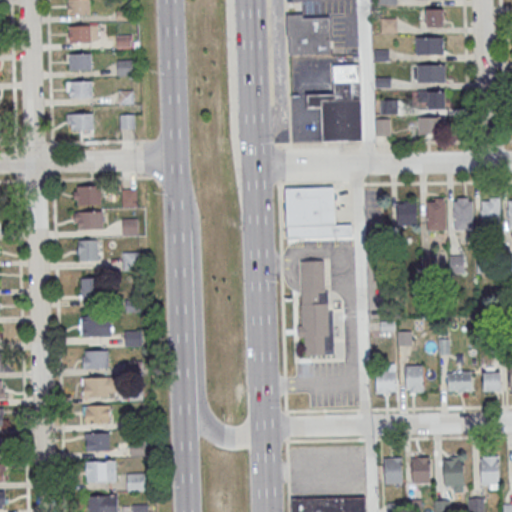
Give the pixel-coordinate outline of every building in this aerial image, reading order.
[(91,0),(91,14),(68,15),(68,0),(91,0)] [(425,26),(444,26),(444,8),(425,8),(425,26)] [(330,16),(288,16),(288,55),(330,55),(330,16)] [(91,25),(92,42),(68,43),(68,26),(91,25)] [(444,37),(415,37),(415,54),(444,54),(444,37)] [(92,53),(92,70),(69,71),(69,54),(92,53)] [(117,75),(132,75),(132,60),(117,60),(117,75)] [(361,140),(358,64),(333,64),(334,93),(308,94),(308,107),(321,106),(322,141),(361,140)] [(445,64),(416,64),(416,81),(445,81),(445,64)] [(93,80),(93,97),(70,97),(70,80),(93,80)] [(420,90),(420,108),(445,108),(445,90),(420,90)] [(397,112),(397,100),(380,100),(380,112),(397,112)] [(94,112),(95,129),(72,130),(71,113),(94,112)] [(134,114),(121,114),(121,129),(134,129),(134,114)] [(417,135),(440,135),(440,116),(417,116),(417,135)] [(376,135),(390,135),(390,118),(376,118),(376,135)] [(102,186),(74,186),(74,203),(102,203),(102,186)] [(285,240),(352,239),(352,223),(335,223),(334,186),(285,187),(285,240)] [(122,205),(137,205),(137,188),(122,188),(122,205)] [(426,230),(445,230),(445,198),(426,198),(426,230)] [(472,230),(472,199),(453,199),(453,230),(472,230)] [(500,199),(481,199),(481,227),(500,227),(500,199)] [(417,201),(397,201),(397,225),(417,225),(417,201)] [(74,228),(104,228),(104,210),(74,210),(74,228)] [(138,218),(122,218),(122,234),(138,234),(138,218)] [(99,260),(99,239),(77,239),(77,260),(99,260)] [(138,252),(123,252),(123,268),(138,268),(138,252)] [(300,260),(302,325),(297,325),(298,336),(305,336),(305,355),(334,354),(333,310),(326,310),(325,259),(300,260)] [(100,277),(80,277),(80,298),(100,298),(100,277)] [(127,311),(140,311),(140,300),(127,300),(127,311)] [(80,336),(111,336),(111,316),(80,316),(80,336)] [(82,349),(82,368),(109,368),(109,349),(82,349)] [(395,364),(384,364),(384,371),(376,371),(376,393),(395,393),(395,364)] [(406,364),(406,391),(423,391),(423,364),(406,364)] [(471,371),(448,371),(448,392),(471,392),(471,371)] [(483,390),(500,390),(500,372),(483,372),(483,390)] [(114,376),(82,376),(82,396),(114,396),(114,376)] [(85,423),(111,423),(111,405),(85,405),(85,423)] [(85,432),(85,451),(110,451),(110,432),(85,432)] [(384,457),(403,456),(404,482),(385,483),(384,457)] [(412,457),(431,456),(432,482),(413,483),(412,457)] [(481,457),(500,456),(501,483),(482,483),(481,457)] [(444,459),(464,458),(464,485),(445,485),(444,459)] [(85,481),(117,481),(117,460),(85,460),(85,481)] [(127,472),(127,490),(145,490),(145,472),(127,472)] [(117,511),(118,495),(88,495),(88,511),(117,511)] [(292,511),(292,498),(366,496),(366,511),(292,511)] [(469,511),(469,498),(484,497),(484,511),(469,511)] [(407,511),(407,499),(422,499),(422,511),(407,511)] [(435,511),(435,500),(450,500),(450,511),(435,511)] [(511,511),(511,502),(503,502),(503,511),(511,511)] [(149,511),(149,503),(132,503),(131,511),(149,511)]
